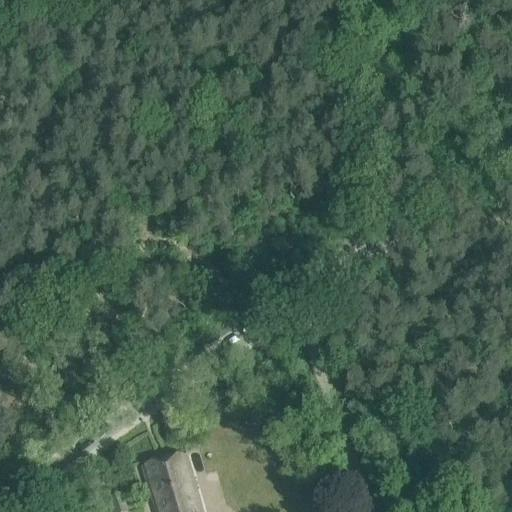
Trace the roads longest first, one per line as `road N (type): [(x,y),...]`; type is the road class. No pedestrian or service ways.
road 1 (unclassified): [(0,510),(303,298)]
road 2 (unclassified): [(303,298),(511,153)]
road 3 (unclassified): [(367,511),(303,298)]
